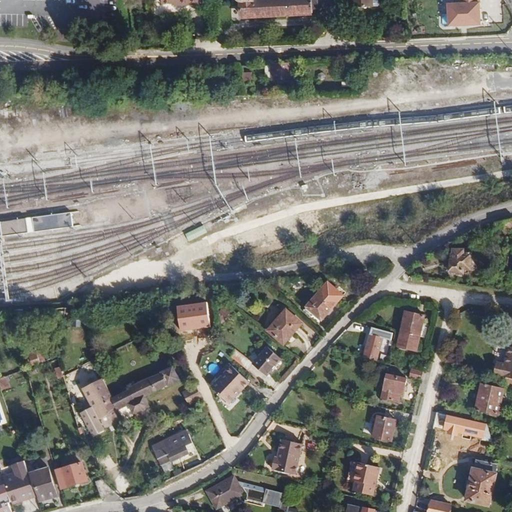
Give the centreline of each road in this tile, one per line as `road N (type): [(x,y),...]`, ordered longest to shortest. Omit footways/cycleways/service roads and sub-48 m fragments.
road 1 (unknown): [(511,89),(0,143)]
road 2 (tertiary): [(511,41),(115,60),(0,55)]
road 3 (residential): [(390,280),(279,393),(237,452),(137,509)]
road 4 (residential): [(453,293),(405,511)]
road 5 (residential): [(511,209),(445,233),(390,280)]
